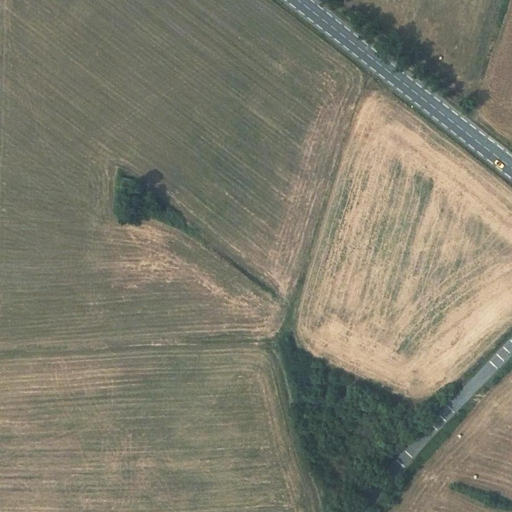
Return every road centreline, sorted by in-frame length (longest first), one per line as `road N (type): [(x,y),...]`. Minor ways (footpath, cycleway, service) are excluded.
road 1 (tertiary): [(296,0),(511,167)]
road 2 (unclassified): [(360,511),(511,343)]
